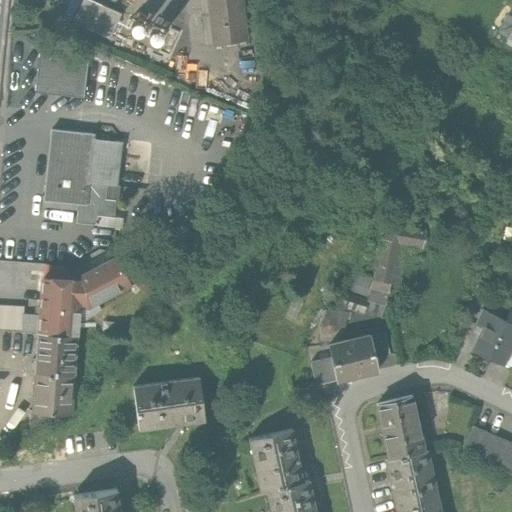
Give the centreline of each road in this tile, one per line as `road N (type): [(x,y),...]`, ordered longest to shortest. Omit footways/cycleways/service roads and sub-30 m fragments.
road 1 (residential): [(359,511),(342,420),(362,386),(436,375),(511,409)]
road 2 (residential): [(0,485),(127,463),(154,473),(168,511)]
